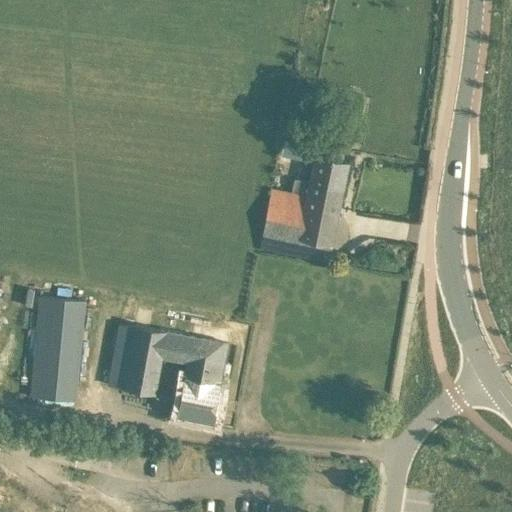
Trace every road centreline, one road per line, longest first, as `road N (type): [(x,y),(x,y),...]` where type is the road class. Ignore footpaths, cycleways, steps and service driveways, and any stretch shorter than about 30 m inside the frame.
road 1 (track): [(403,453),(300,447),(0,403)]
road 2 (tertiary): [(453,169),(451,280),(489,373)]
road 3 (unclassified): [(392,511),(413,434),(489,373)]
road 4 (tertiary): [(453,169),(475,0)]
